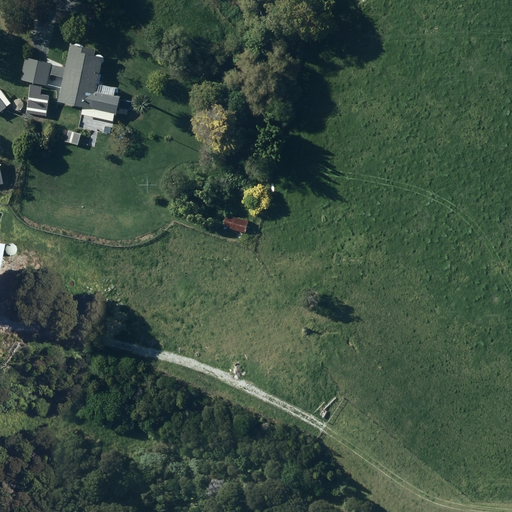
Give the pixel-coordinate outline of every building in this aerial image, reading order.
[(28,58),(23,81),(50,87),(52,75),(66,78),(61,101),(120,115),(124,98),(118,96),(120,89),(102,85),(108,58),(99,56),(100,51),(75,45),(69,68),(55,65),(55,64),(28,58)] [(31,93),(28,114),(39,116),(42,94),(31,93)] [(0,95),(0,115),(9,109),(0,95)] [(67,141),(80,144),(83,132),(69,129),(67,141)] [(225,227),(248,234),(251,222),(228,215),(225,227)] [(66,342),(65,351),(86,353),(87,343),(66,342)]
